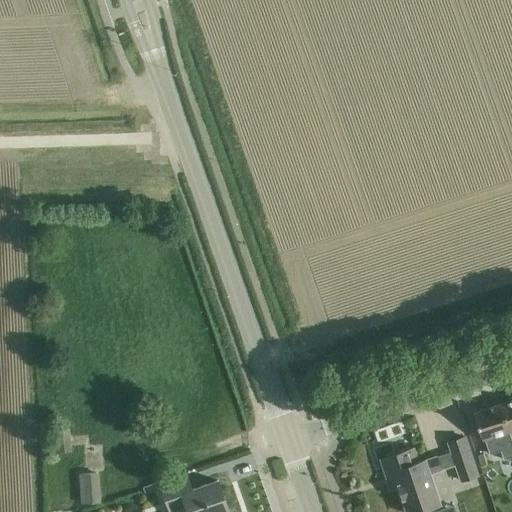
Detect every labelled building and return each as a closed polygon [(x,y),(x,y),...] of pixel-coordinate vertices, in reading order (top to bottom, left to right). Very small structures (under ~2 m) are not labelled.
[(511,400),(501,404),(510,431),(511,430),(511,400)] [(474,413),(481,432),(483,440),(486,439),(491,453),(502,449),(506,461),(511,459),(511,437),(510,431),(501,404),(474,413)] [(73,450),(71,430),(55,432),(56,452),(73,450)] [(407,511),(418,511),(428,509),(441,505),(431,473),(456,465),(461,480),(477,475),(464,437),(449,442),(452,452),(418,463),(414,449),(382,459),(392,488),(399,485),(407,511)] [(101,473),(81,475),(83,505),(103,503),(101,473)] [(194,511),(229,511),(218,481),(192,490),(187,476),(165,483),(175,511),(192,506),(194,511)]
